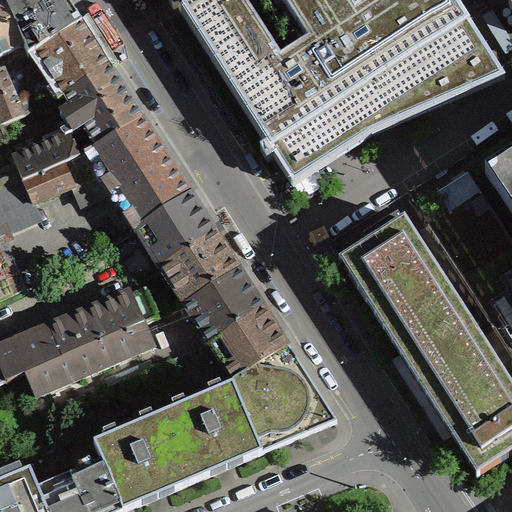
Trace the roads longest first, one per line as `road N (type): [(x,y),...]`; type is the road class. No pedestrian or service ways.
road 1 (residential): [(108,0),(397,433)]
road 2 (residential): [(216,511),(397,433)]
